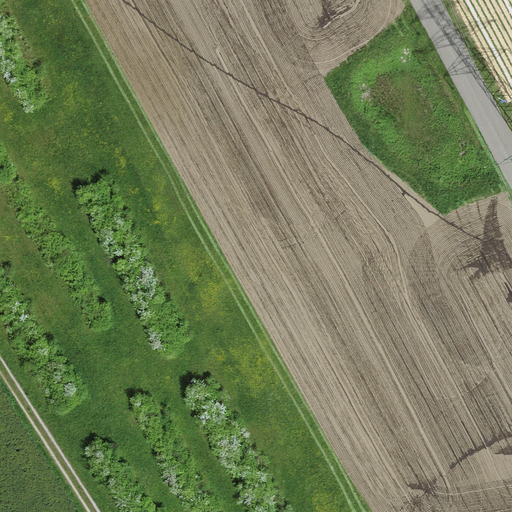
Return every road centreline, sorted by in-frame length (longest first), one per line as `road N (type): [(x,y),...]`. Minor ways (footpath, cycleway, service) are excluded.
road 1 (track): [(92,511),(0,367)]
road 2 (residential): [(435,0),(511,149)]
